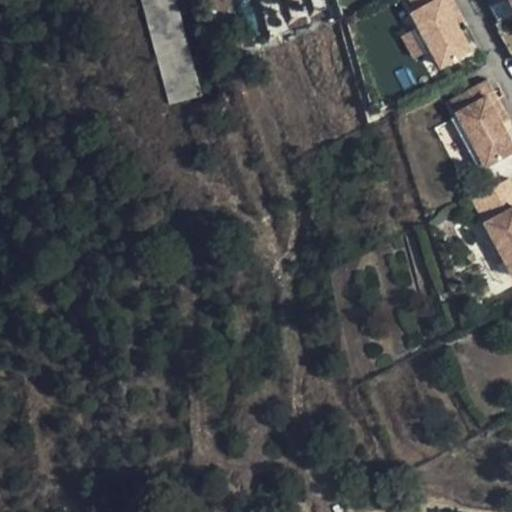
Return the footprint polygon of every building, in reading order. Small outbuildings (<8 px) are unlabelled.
[(203,92),(178,0),(148,0),(175,99),(203,92)] [(411,0),(407,2),(415,19),(442,4),(450,0),(411,0)] [(463,24),(450,0),(442,4),(455,28),(463,24)] [(511,18),(511,0),(494,9),(502,23),(511,18)] [(442,4),(415,19),(412,21),(439,73),(470,57),(455,28),(442,4)] [(482,88),(490,104),(505,132),(511,128),(511,127),(489,84),(482,88)] [(456,121),(490,104),(482,88),(448,105),(456,121)] [(511,145),(505,132),(490,104),(456,121),(482,170),(511,154),(511,145)] [(511,186),(510,182),(470,203),(484,230),(491,225),(486,213),(511,199),(511,186)] [(491,225),(484,230),(511,283),(511,282),(511,199),(486,213),(491,225)]
